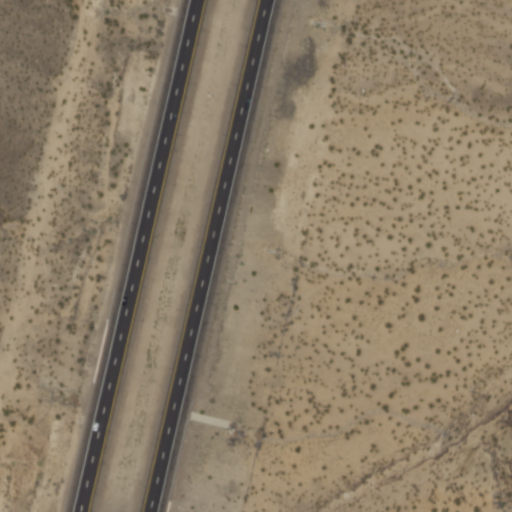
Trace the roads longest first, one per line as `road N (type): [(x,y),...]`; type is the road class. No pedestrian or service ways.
road 1 (motorway): [(197,0),(80,511)]
road 2 (motorway): [(153,511),(269,0)]
